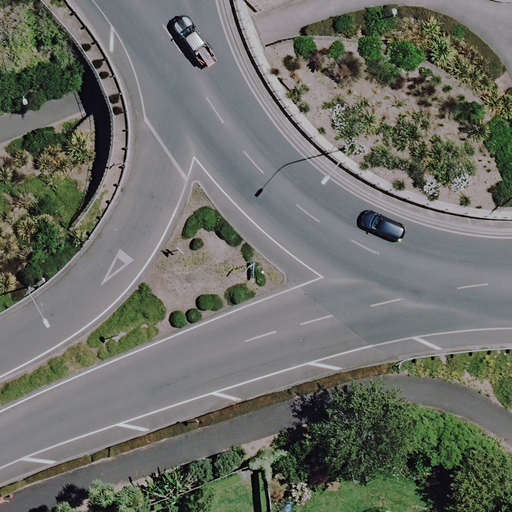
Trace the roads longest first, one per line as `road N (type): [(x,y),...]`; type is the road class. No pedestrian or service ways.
road 1 (tertiary): [(511,281),(348,307),(0,448)]
road 2 (primary): [(511,279),(421,266),(333,227),(259,166),(196,82)]
road 3 (tertiary): [(0,358),(52,328),(138,234),(196,82)]
